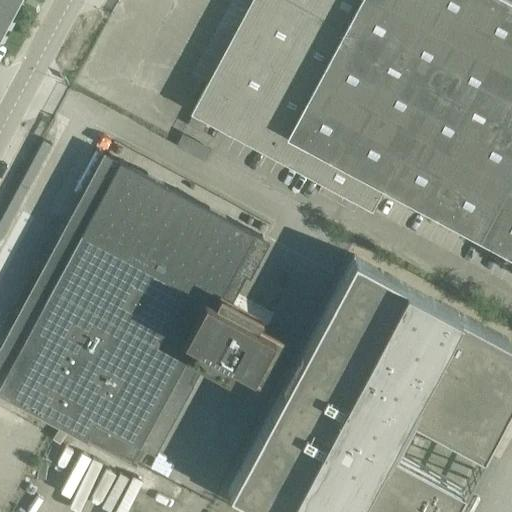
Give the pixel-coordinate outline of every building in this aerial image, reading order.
[(0,0),(0,35),(18,0),(0,0)] [(511,247),(511,0),(251,0),(250,2),(248,6),(247,10),(244,14),(237,27),(234,32),(232,38),(224,52),(218,63),(211,76),(193,109),(375,206),(388,182),(511,247)] [(44,133),(0,215),(0,238),(54,138),(44,133)] [(108,151),(119,157),(253,229),(262,234),(263,235),(269,224),(114,141),(108,151)] [(0,367),(5,370),(119,157),(104,149),(0,341),(0,367)] [(0,378),(0,390),(24,403),(61,423),(135,462),(138,456),(134,454),(140,443),(147,447),(147,446),(148,447),(262,234),(253,229),(119,157),(5,370),(0,378)] [(262,234),(148,447),(155,450),(269,238),(263,235),(262,234)] [(449,511),(463,487),(461,487),(462,486),(394,449),(403,432),(412,415),(480,451),(480,450),(482,451),(511,395),(511,339),(353,255),(228,490),(270,511),(449,511)]
